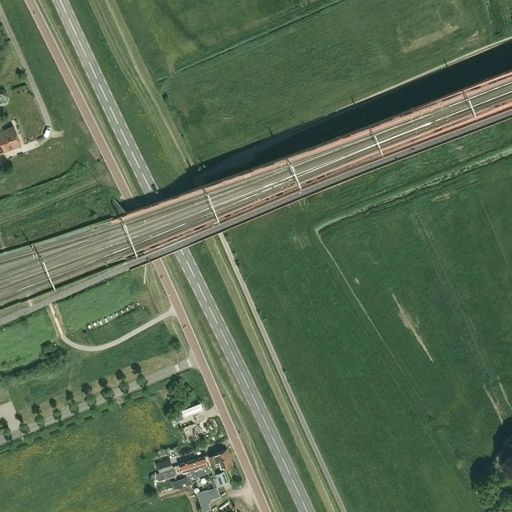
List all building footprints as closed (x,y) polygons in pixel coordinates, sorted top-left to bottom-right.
[(0,152),(20,145),(13,126),(0,131),(0,152)] [(179,437),(182,444),(198,437),(192,423),(182,428),(185,434),(179,437)] [(232,465),(226,448),(216,451),(216,454),(209,456),(211,464),(218,462),(220,469),(232,465)] [(190,469),(193,477),(210,471),(207,465),(205,456),(179,465),(182,472),(190,469)] [(159,480),(175,475),(169,459),(156,463),(159,473),(151,475),(152,481),(158,479),(159,480)] [(216,487),(227,483),(223,471),(214,474),(215,478),(213,479),(216,487)] [(178,488),(192,483),(189,476),(176,480),(178,488)]
